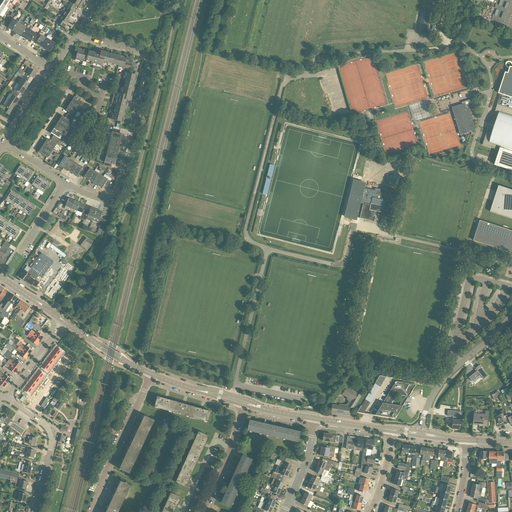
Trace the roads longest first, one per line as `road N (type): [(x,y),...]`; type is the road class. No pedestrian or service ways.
road 1 (unknown): [(120,358),(210,0)]
road 2 (residential): [(65,183),(115,197),(148,61),(144,52),(79,36)]
road 3 (unclassified): [(420,433),(434,388),(511,311)]
road 4 (unclassified): [(92,511),(150,373)]
road 5 (unclassified): [(35,511),(52,440),(47,427),(3,396)]
